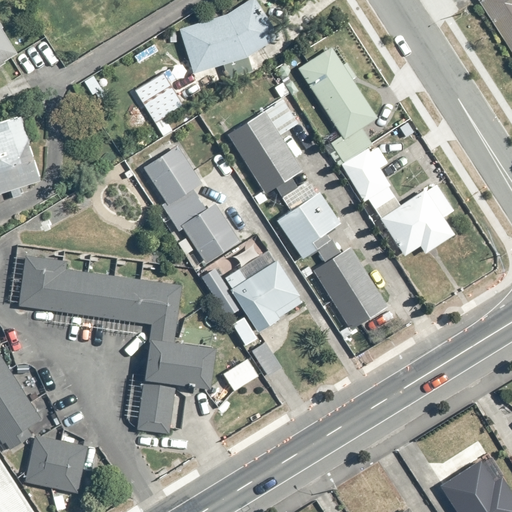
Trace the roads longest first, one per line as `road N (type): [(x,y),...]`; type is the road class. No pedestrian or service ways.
road 1 (secondary): [(511,321),(202,511)]
road 2 (residential): [(391,0),(511,188)]
